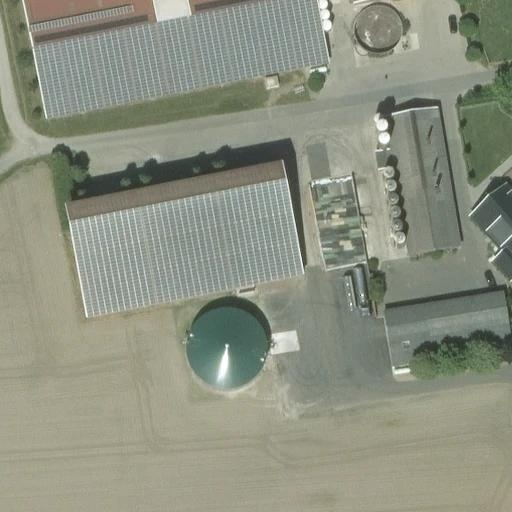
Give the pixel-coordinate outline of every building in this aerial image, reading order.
[(315,4),(313,0),(23,0),(47,120),(327,64),(315,4)] [(399,46),(401,36),(399,26),(393,18),(384,13),(374,11),(364,13),(356,19),(351,27),(349,37),(351,47),(357,55),(365,61),(375,62),(385,60),(393,55),(399,46)] [(435,112),(387,119),(393,152),(376,155),(379,174),(395,172),(409,258),(458,250),(435,112)] [(280,170),(66,213),(87,321),(302,278),(280,170)] [(511,184),(510,182),(468,221),(500,255),(511,267),(511,184)] [(511,267),(500,255),(490,265),(509,286),(511,283),(511,267)] [(500,297),(379,314),(387,367),(507,350),(500,297)]
